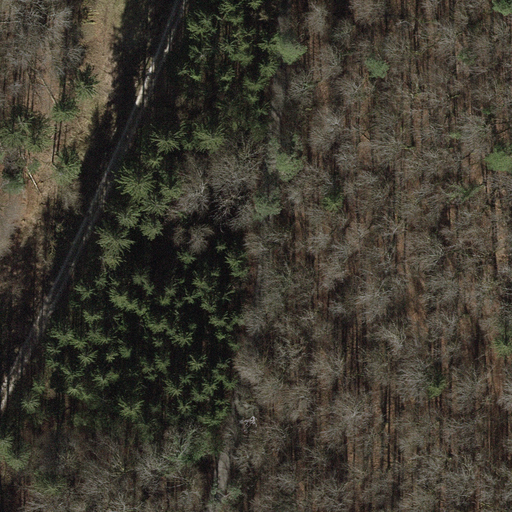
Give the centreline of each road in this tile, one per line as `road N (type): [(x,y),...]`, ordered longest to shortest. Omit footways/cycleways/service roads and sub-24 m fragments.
road 1 (unclassified): [(209,511),(272,266),(284,0)]
road 2 (track): [(0,393),(181,0)]
